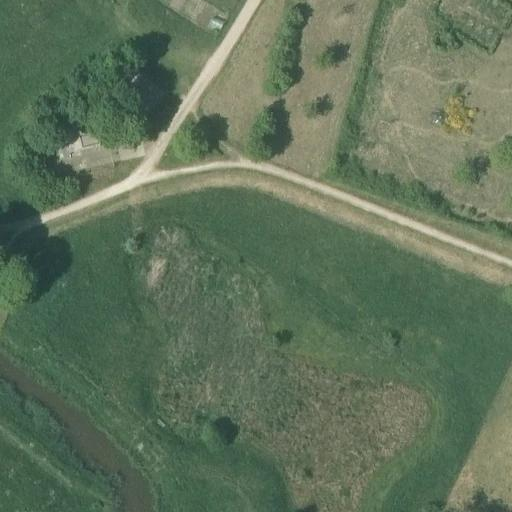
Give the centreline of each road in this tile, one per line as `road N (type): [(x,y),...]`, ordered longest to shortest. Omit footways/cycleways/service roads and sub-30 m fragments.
road 1 (track): [(129,187),(246,163),(511,265)]
road 2 (track): [(129,187),(252,0)]
